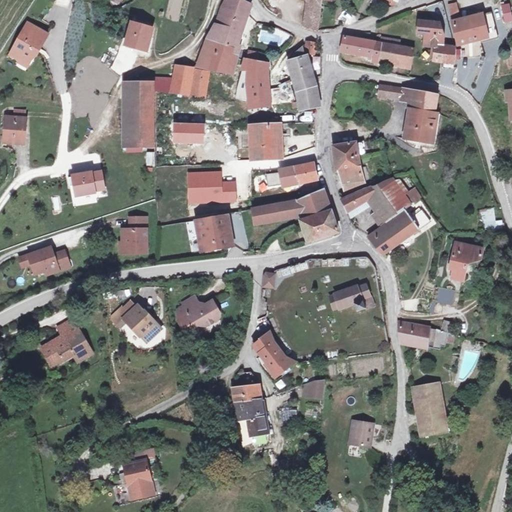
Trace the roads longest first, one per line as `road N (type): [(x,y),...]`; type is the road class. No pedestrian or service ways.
road 1 (residential): [(218,0),(201,40),(121,75),(96,135),(58,165),(22,176),(0,205)]
road 2 (residential): [(351,240),(373,252),(392,286),(398,435),(440,511)]
road 3 (tertiary): [(328,74),(435,85),(466,99),(511,219)]
road 4 (tertiary): [(0,319),(70,288),(127,275),(259,261)]
road 5 (residential): [(183,495),(232,442),(230,383),(256,322),(259,261)]
road 6 (tertiary): [(351,240),(324,153),(328,74)]
